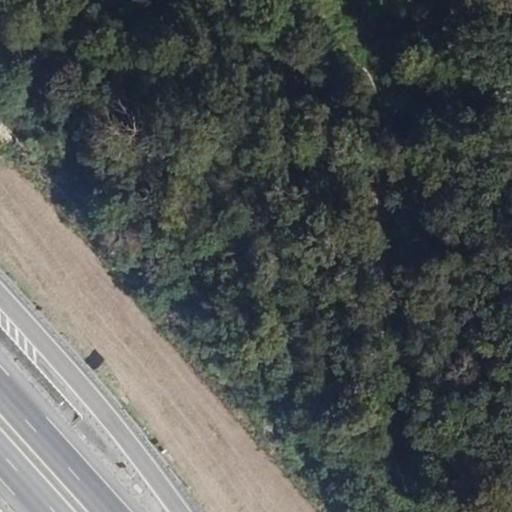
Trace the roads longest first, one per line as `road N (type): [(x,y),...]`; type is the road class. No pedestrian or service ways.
road 1 (motorway): [(183,511),(109,410),(0,284)]
road 2 (motorway): [(115,511),(0,382)]
